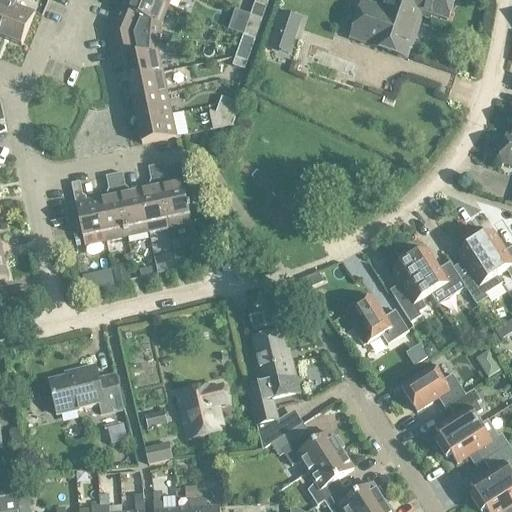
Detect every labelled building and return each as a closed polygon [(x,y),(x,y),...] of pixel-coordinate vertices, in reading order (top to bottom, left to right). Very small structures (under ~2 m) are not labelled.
[(16,0),(0,0),(0,39),(13,7),(14,6),(16,0)] [(151,0),(133,0),(128,15),(127,16),(160,29),(169,7),(151,0)] [(269,1),(267,0),(256,0),(250,17),(261,22),(269,1)] [(425,10),(395,0),(384,0),(370,39),(409,52),(421,18),(422,18),(424,14),(423,14),(425,10)] [(395,0),(425,10),(423,14),(424,14),(447,23),(454,0),(395,0)] [(35,16),(13,7),(0,39),(22,48),(35,16)] [(118,11),(108,35),(134,39),(159,41),(160,29),(127,16),(128,15),(118,11)] [(261,22),(250,17),(250,18),(235,13),(229,31),(243,37),(254,41),(261,22)] [(297,21),(276,15),(272,30),(293,36),(297,21)] [(462,26),(447,27),(448,39),(463,37),(462,26)] [(134,39),(108,35),(107,36),(113,64),(124,61),(158,54),(159,41),(134,39)] [(254,41),(243,37),(239,49),(251,50),(254,41)] [(313,44),(302,72),(350,90),(361,62),(313,44)] [(251,50),(239,49),(235,59),(247,63),(251,50)] [(163,74),(158,54),(124,61),(128,82),(163,74)] [(247,63),(235,59),(232,67),(244,72),(247,63)] [(397,70),(395,80),(413,84),(415,74),(397,70)] [(163,74),(128,82),(133,103),(167,95),(163,74)] [(89,80),(33,83),(34,107),(90,103),(89,80)] [(167,95),(133,103),(137,124),(172,116),(167,95)] [(219,107),(231,111),(234,103),(222,98),(219,107)] [(231,111),(219,107),(215,116),(233,122),(236,114),(231,112),(231,111)] [(172,116),(137,124),(142,147),(177,140),(172,116)] [(34,128),(35,150),(69,148),(68,127),(34,128)] [(511,139),(508,138),(499,165),(511,169),(511,139)] [(156,168),(170,232),(192,227),(188,213),(189,212),(188,211),(190,211),(190,209),(188,209),(182,183),(171,186),(170,182),(167,179),(164,167),(156,168)] [(149,191),(139,193),(149,236),(170,232),(156,168),(147,170),(150,183),(148,187),(149,191)] [(149,236),(139,193),(129,195),(129,193),(125,189),(122,176),(114,178),(128,241),(149,236)] [(106,200),(97,202),(105,236),(107,246),(128,241),(114,178),(106,180),(108,192),(106,200)] [(105,236),(97,202),(87,204),(86,200),(82,197),(80,185),(71,187),(83,241),(105,236)] [(480,235),(472,240),(497,279),(506,273),(511,281),(511,280),(511,249),(506,254),(493,234),(484,240),(480,235)] [(497,279),(472,240),(464,245),(467,250),(458,256),(470,276),(460,282),(465,291),(476,308),(487,301),(485,297),(493,293),(488,285),(497,279)] [(414,253),(406,258),(431,298),(440,292),(445,299),(452,294),(455,298),(465,291),(460,282),(450,265),(440,272),(427,252),(418,258),(414,253)] [(191,264),(200,262),(199,255),(189,257),(191,264)] [(0,282),(8,281),(4,259),(3,258),(0,258),(0,282)] [(431,298),(406,258),(398,263),(401,269),(392,274),(404,294),(394,301),(410,326),(421,319),(419,316),(427,311),(422,303),(431,298)] [(177,263),(156,268),(157,275),(178,271),(177,263)] [(157,275),(156,268),(155,265),(150,266),(152,273),(139,276),(139,279),(157,275)] [(127,268),(112,271),(115,284),(130,281),(127,268)] [(39,273),(41,288),(52,287),(49,272),(39,273)] [(93,280),(82,283),(84,291),(95,288),(93,280)] [(372,299),(346,315),(367,348),(382,338),(388,348),(409,335),(395,314),(385,320),(372,299)] [(256,428),(257,428),(280,423),(280,422),(275,403),(301,396),(297,378),(291,354),(287,354),(283,335),(254,342),(259,360),(255,362),(261,385),(253,388),(252,386),(246,388),(248,396),(256,428)] [(438,354),(432,346),(424,351),(430,360),(438,354)] [(419,347),(406,355),(415,368),(428,360),(419,347)] [(500,373),(489,356),(477,363),(489,380),(500,373)] [(78,378),(48,386),(56,419),(97,409),(99,417),(120,412),(112,379),(99,383),(95,369),(77,374),(78,378)] [(466,398),(453,378),(443,384),(433,369),(401,390),(417,415),(438,402),(445,412),(448,410),(448,409),(466,398)] [(214,389),(177,399),(189,443),(225,433),(219,410),(227,408),(222,390),(215,392),(214,389)] [(448,409),(448,410),(455,419),(435,432),(441,441),(436,444),(441,453),(480,428),(474,418),(482,414),(477,406),(481,404),(474,393),(466,398),(448,409)] [(164,414),(145,419),(147,429),(167,424),(164,414)] [(488,423),(480,428),(441,453),(446,461),(451,458),(457,467),(477,455),(483,465),(509,448),(502,437),(499,440),(488,423)] [(323,464),(343,452),(342,450),(345,448),(338,438),(335,440),(331,433),(314,444),(303,428),(272,447),(280,460),(285,457),(292,468),(302,464),(308,474),(323,464)] [(21,429),(11,430),(13,448),(24,446),(21,429)] [(168,446),(144,452),(148,469),(173,463),(168,446)] [(511,453),(509,448),(483,465),(490,475),(470,487),(476,496),(471,500),(476,508),(511,485),(511,453)] [(323,464),(308,474),(314,483),(306,491),(317,507),(324,503),(325,504),(345,491),(344,490),(337,493),(332,484),(355,471),(343,452),(323,464)] [(82,468),(104,467),(103,453),(82,453),(82,468)] [(215,474),(214,463),(203,464),(204,475),(215,474)] [(18,498),(28,497),(27,489),(25,471),(1,475),(4,492),(5,499),(18,498)] [(511,485),(476,508),(478,511),(507,511),(511,509),(511,485)] [(345,491),(325,504),(329,511),(372,511),(384,504),(383,503),(386,501),(380,490),(377,492),(373,486),(351,500),(345,491)] [(197,488),(186,489),(187,501),(189,501),(198,500),(197,488)] [(19,511),(18,498),(5,499),(0,499),(0,511),(19,511)] [(190,511),(181,511),(198,511),(198,500),(189,501),(190,511)] [(207,500),(198,500),(198,511),(220,511),(220,509),(207,510),(207,500)] [(163,511),(162,503),(154,503),(154,511),(163,511)]
